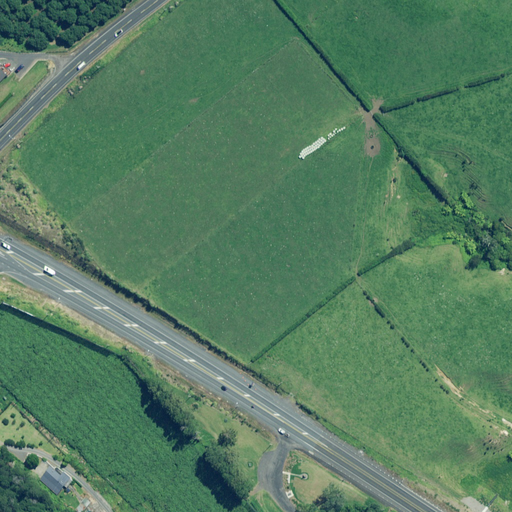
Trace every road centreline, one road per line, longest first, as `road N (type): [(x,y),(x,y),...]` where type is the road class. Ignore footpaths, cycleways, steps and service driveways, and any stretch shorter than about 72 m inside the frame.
road 1 (trunk): [(422,511),(4,249)]
road 2 (secondary): [(0,139),(155,0)]
